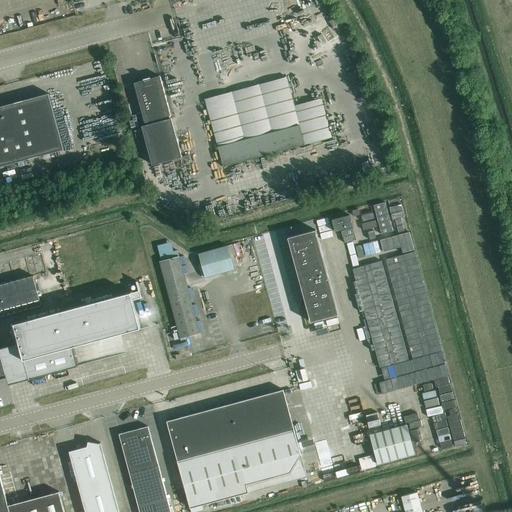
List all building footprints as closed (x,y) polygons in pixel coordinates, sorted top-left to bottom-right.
[(162,85),(160,76),(150,78),(150,77),(143,79),(143,80),(134,83),(144,122),(145,121),(146,124),(141,125),(152,164),(181,156),(162,85)] [(205,99),(218,146),(300,124),(295,106),(287,77),(205,99)] [(96,90),(86,93),(90,111),(101,108),(96,90)] [(0,166),(63,149),(48,93),(0,106),(0,166)] [(300,124),(218,146),(223,167),(332,137),(321,99),(295,106),(300,124)] [(342,210),(345,218),(355,215),(353,207),(342,210)] [(358,217),(359,229),(373,227),(372,216),(358,217)] [(377,223),(379,237),(392,235),(389,221),(377,223)] [(408,251),(420,250),(416,226),(405,227),(408,251)] [(288,237),(310,322),(338,314),(315,230),(288,237)] [(384,250),(396,247),(392,236),(381,239),(384,250)] [(239,267),(233,244),(228,246),(227,245),(198,253),(205,277),(239,267)] [(180,338),(200,333),(179,256),(159,261),(180,338)] [(33,275),(0,284),(0,316),(41,305),(39,299),(33,275)] [(130,292),(13,324),(19,343),(25,368),(28,379),(78,366),(73,346),(140,328),(130,292)] [(433,292),(415,296),(430,363),(427,363),(428,368),(432,367),(438,392),(455,388),(433,292)] [(371,318),(355,320),(357,334),(373,332),(371,318)] [(417,324),(403,329),(409,345),(422,340),(417,324)] [(347,380),(343,362),(317,368),(321,386),(347,380)] [(400,379),(380,384),(383,394),(402,389),(400,379)] [(190,508),(248,492),(246,484),(290,472),(301,454),(294,429),(283,389),(179,417),(179,420),(175,421),(167,421),(169,430),(177,460),(190,508)] [(316,398),(323,429),(362,420),(355,389),(316,398)] [(165,419),(173,417),(170,408),(161,411),(159,407),(152,410),(157,428),(166,425),(165,419)] [(357,422),(364,451),(372,448),(366,420),(357,422)] [(407,424),(369,434),(378,464),(415,454),(407,424)] [(123,432),(119,434),(120,437),(121,443),(129,473),(132,484),(138,507),(139,511),(170,511),(167,500),(161,476),(158,465),(150,436),(148,426),(123,432)] [(69,451),(72,461),(84,511),(118,511),(103,452),(100,443),(98,443),(88,441),(87,446),(69,451)] [(341,446),(333,445),(332,458),(341,458),(341,446)] [(9,511),(8,505),(0,476),(0,511),(9,511)] [(8,505),(9,511),(64,511),(59,491),(8,505)] [(405,511),(422,511),(417,492),(401,497),(405,511)]
